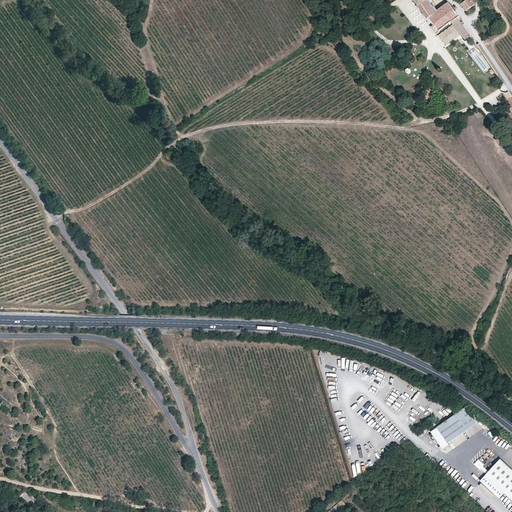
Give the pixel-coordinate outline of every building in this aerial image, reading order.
[(422,12),(428,19),(428,18),(429,18),(438,12),(437,11),(429,0),(414,0),(419,6),(419,7),(422,12)] [(466,12),(475,5),(471,0),(467,0),(461,4),(461,5),(466,12)] [(459,17),(449,3),(437,11),(438,12),(429,18),(429,19),(434,25),(432,27),(437,34),(440,32),(439,31),(452,22),(466,40),(470,36),(457,19),(459,17)] [(453,26),(439,37),(446,47),(461,36),(453,26)] [(490,68),(474,48),(468,53),(484,73),(490,68)] [(447,442),(476,422),(465,407),(430,431),(442,448),(448,443),(447,442)] [(511,468),(500,458),(488,471),(486,473),(480,480),(498,497),(504,492),(511,499),(511,468)] [(480,468),(482,466),(476,461),(473,463),(479,469),(480,468)] [(339,509),(342,506),(345,509),(348,507),(341,501),(335,505),(339,509)]
